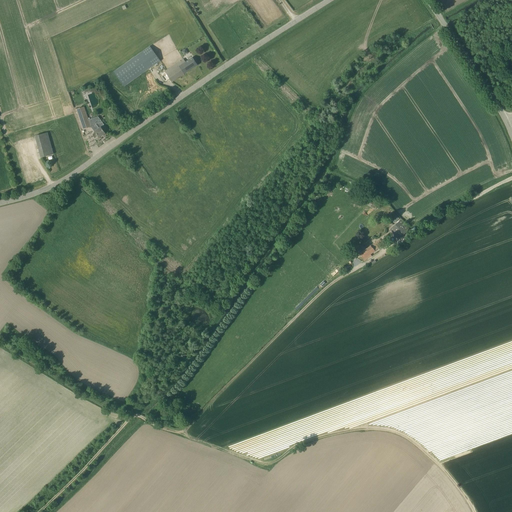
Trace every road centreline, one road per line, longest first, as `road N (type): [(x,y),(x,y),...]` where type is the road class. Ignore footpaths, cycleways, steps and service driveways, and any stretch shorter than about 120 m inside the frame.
road 1 (track): [(511,180),(479,192),(322,291),(181,433)]
road 2 (tertiary): [(0,202),(66,178),(328,0)]
road 3 (track): [(181,433),(270,466),(313,438),(388,429),(438,465),(471,511)]
road 4 (tertiary): [(506,118),(431,0)]
road 5 (track): [(137,414),(40,511)]
